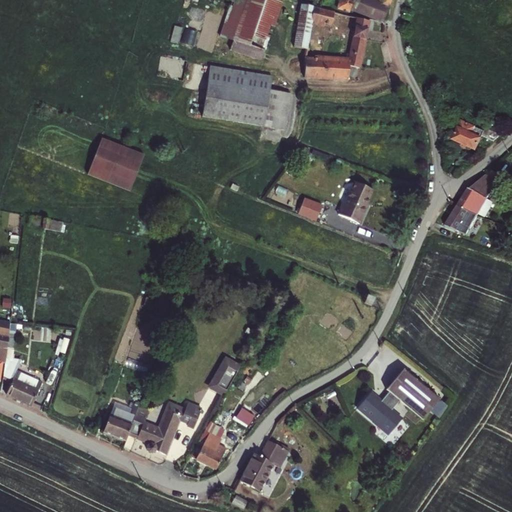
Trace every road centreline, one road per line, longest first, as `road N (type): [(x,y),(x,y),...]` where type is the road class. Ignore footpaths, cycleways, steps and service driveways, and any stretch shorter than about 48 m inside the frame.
road 1 (residential): [(436,203),(365,350),(276,411),(235,466),(209,484),(161,478),(0,402)]
road 2 (unclassified): [(401,0),(400,52),(433,128),(436,203)]
